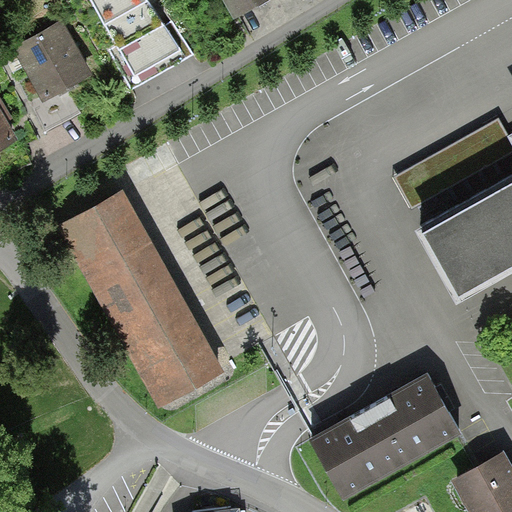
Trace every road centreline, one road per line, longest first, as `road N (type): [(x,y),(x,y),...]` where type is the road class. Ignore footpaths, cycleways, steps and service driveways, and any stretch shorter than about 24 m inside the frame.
road 1 (residential): [(0,195),(335,0)]
road 2 (residential): [(145,428),(0,254)]
road 3 (residential): [(307,511),(145,428)]
